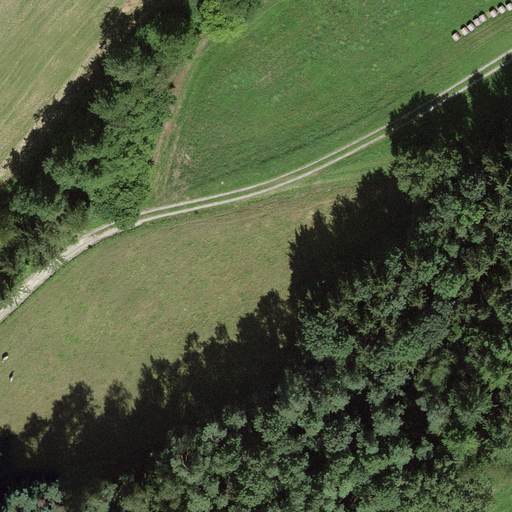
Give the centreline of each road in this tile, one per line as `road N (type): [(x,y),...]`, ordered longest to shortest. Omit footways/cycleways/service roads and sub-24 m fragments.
road 1 (track): [(0,308),(79,242),(131,219),(246,195),(314,170),(511,55)]
road 2 (track): [(131,219),(201,57),(193,0)]
road 3 (track): [(314,170),(511,124)]
